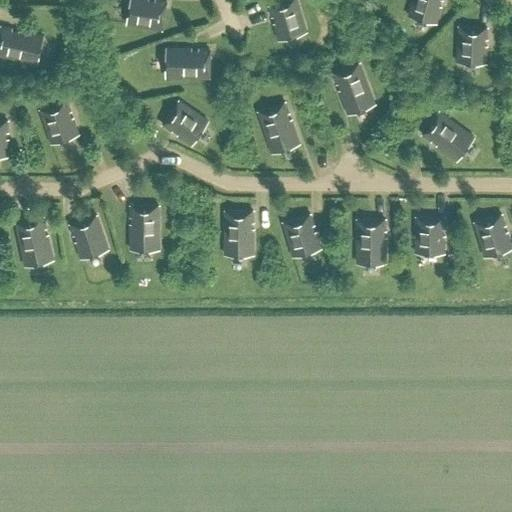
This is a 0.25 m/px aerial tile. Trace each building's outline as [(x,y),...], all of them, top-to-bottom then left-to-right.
[(149,0),(131,0),(128,25),(163,31),(168,1),(159,0),(156,0),(156,2),(150,1),(149,0)] [(272,22),(277,39),(306,30),(297,0),(281,0),(267,4),(270,15),(273,15),(275,21),(272,22)] [(438,5),(438,0),(410,0),(407,15),(436,23),(440,5),(438,5)] [(0,27),(0,58),(36,68),(44,36),(18,30),(17,34),(11,32),(12,28),(1,25),(0,27)] [(487,40),(487,28),(457,27),(456,64),(486,65),(487,47),(483,47),(484,40),(487,40)] [(166,81),(210,82),(210,49),(199,49),(199,54),(192,54),(193,49),(167,48),(166,81)] [(376,102),(360,62),(329,74),(334,85),(338,83),(340,89),(336,91),(345,114),(376,102)] [(52,109),(37,114),(49,147),(81,136),(74,118),(71,119),(69,113),(72,112),(69,101),(51,107),(52,109)] [(255,112),(269,154),(300,143),(292,118),(287,120),(285,114),(289,112),(286,101),(255,112)] [(177,137),(192,147),(209,123),(180,102),(162,127),(172,133),(173,131),(179,135),(177,137)] [(437,143),(434,147),(455,162),(474,136),(439,110),(419,136),(429,143),(431,139),(437,143)] [(8,142),(8,135),(11,135),(11,124),(0,123),(0,159),(11,160),(11,142),(8,142)] [(134,226),(129,226),(130,252),(162,251),(162,207),(129,207),(129,219),(134,219),(134,226)] [(223,214),(224,257),(256,257),(256,231),(251,231),(251,225),(256,225),(255,213),(223,214)] [(504,232),(502,225),(505,224),(501,213),(473,222),(483,257),(511,247),(507,231),(504,232)] [(281,223),(292,257),(320,248),(315,231),(313,232),(311,226),(313,225),(310,214),(281,223)] [(110,251),(99,217),(70,227),(74,238),(77,237),(79,243),(76,244),(82,261),(110,251)] [(441,235),(441,229),(444,229),(444,217),(414,217),(414,253),(444,253),(444,236),(441,235)] [(14,225),(23,268),(55,261),(49,236),(45,237),(44,230),(48,229),(46,218),(14,225)] [(354,219),(354,263),(387,263),(387,237),(382,237),(382,230),(387,230),(387,218),(354,219)]
